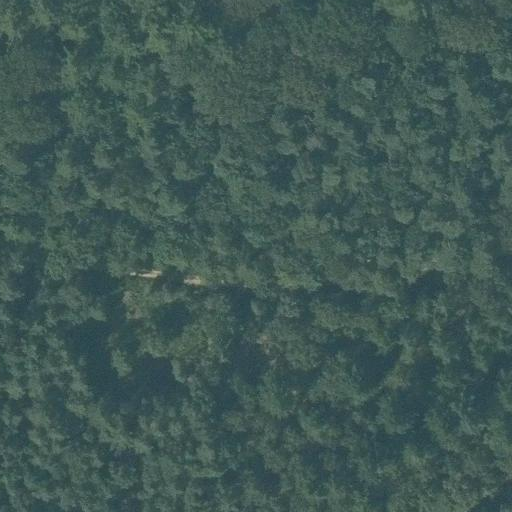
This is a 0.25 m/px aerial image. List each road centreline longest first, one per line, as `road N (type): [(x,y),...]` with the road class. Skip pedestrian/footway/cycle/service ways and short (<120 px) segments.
road 1 (track): [(196,278),(404,279),(511,234)]
road 2 (track): [(196,278),(0,257)]
